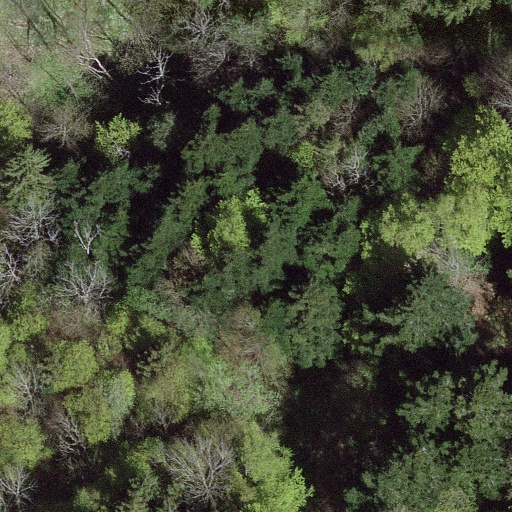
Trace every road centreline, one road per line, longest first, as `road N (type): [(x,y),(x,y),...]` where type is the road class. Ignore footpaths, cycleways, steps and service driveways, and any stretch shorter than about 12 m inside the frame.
road 1 (track): [(329,511),(326,430),(511,68)]
road 2 (track): [(354,511),(384,450),(419,415),(456,392),(511,378)]
